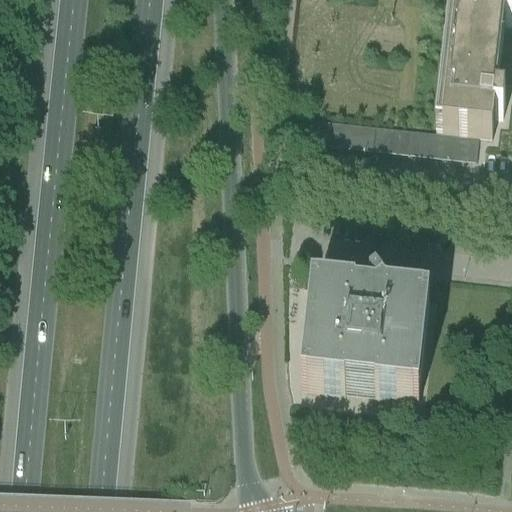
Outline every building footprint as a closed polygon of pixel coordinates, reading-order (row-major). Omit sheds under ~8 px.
[(467,142),(478,144),(491,145),(493,131),(491,131),(492,123),(502,124),(504,106),(490,104),(492,89),(511,90),(511,46),(497,44),(499,29),(511,30),(511,12),(504,12),(505,4),(507,4),(507,0),(450,0),(450,7),(454,7),(451,41),(446,40),(441,83),(446,83),(442,117),(437,116),(435,139),(445,140),(456,141),(467,142)] [(307,149),(318,150),(321,126),(310,125),(307,149)] [(318,150),(329,151),(332,127),(321,126),(318,150)] [(329,151),(341,152),(343,129),(332,127),(329,151)] [(341,152),(352,154),(355,130),(343,129),(341,152)] [(352,154),(363,155),(366,131),(355,130),(352,154)] [(363,155),(374,156),(377,132),(366,131),(363,155)] [(374,156),(386,157),(388,134),(377,132),(374,156)] [(386,157),(397,159),(400,135),(388,134),(386,157)] [(397,159),(408,160),(411,136),(400,135),(397,159)] [(408,160),(419,161),(422,137),(411,136),(408,160)] [(419,161),(431,162),(433,139),(422,137),(419,161)] [(431,162),(442,164),(445,140),(435,139),(433,139),(431,162)] [(442,164),(453,165),(456,141),(445,140),(442,164)] [(453,165),(464,166),(467,142),(456,141),(453,165)] [(467,142),(464,166),(476,167),(478,144),(467,142)] [(374,405),(412,409),(424,312),(386,308),(375,295),(364,281),(362,282),(359,285),(358,287),(357,289),(356,291),(355,293),(354,295),(353,304),(317,300),(306,397),(344,402),(345,395),(375,398),(374,405)]
